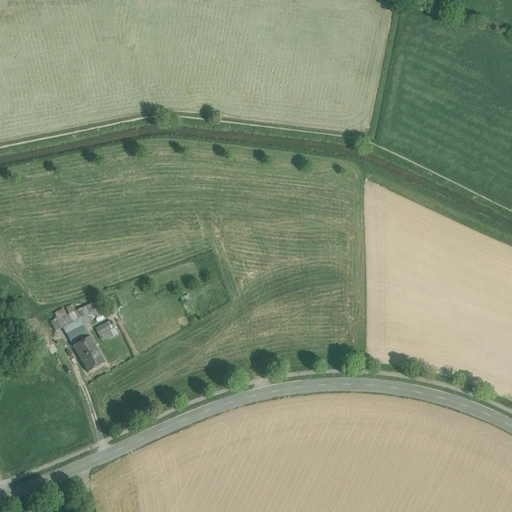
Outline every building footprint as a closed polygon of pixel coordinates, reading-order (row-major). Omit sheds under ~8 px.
[(93,295),(72,302),(74,309),(95,302),(93,295)] [(75,322),(78,328),(81,326),(78,320),(81,319),(78,311),(67,316),(56,322),(60,329),(63,328),(75,322)] [(55,320),(56,322),(67,316),(65,313),(54,319),(55,320)] [(55,332),(60,329),(56,322),(55,320),(50,322),(55,332)] [(97,328),(101,336),(114,329),(110,321),(97,328)] [(82,336),(85,334),(81,326),(78,328),(75,322),(63,328),(71,342),(82,336)] [(71,342),(73,347),(85,340),(82,336),(71,342)] [(77,354),(94,345),(90,337),(85,340),(73,347),(77,354)] [(94,345),(77,354),(88,373),(105,364),(94,345)]
